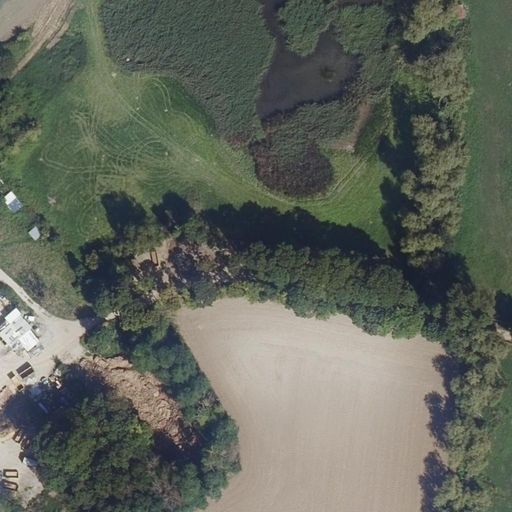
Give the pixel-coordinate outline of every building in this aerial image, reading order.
[(463,5),(454,6),(455,19),(464,18),(463,5)] [(36,241),(43,235),(36,227),(28,234),(36,241)] [(115,313),(108,304),(97,311),(105,321),(115,313)] [(19,317),(15,321),(4,309),(0,312),(0,328),(3,331),(16,320),(24,330),(27,327),(19,317)] [(30,329),(11,343),(21,357),(27,352),(32,358),(45,348),(30,329)]
